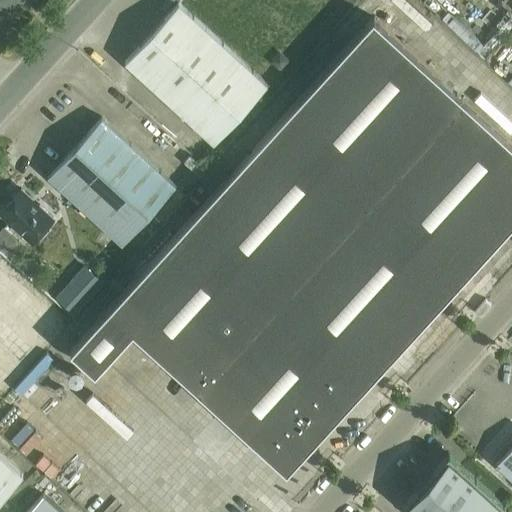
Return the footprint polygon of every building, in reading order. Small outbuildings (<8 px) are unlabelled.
[(0,0),(0,18),(17,0),(16,0),(0,0)] [(267,82),(178,2),(125,60),(214,141),(267,82)] [(133,329),(286,469),(511,221),(511,143),(373,16),(70,348),(95,370),(133,329)] [(280,51),(271,60),(280,68),(289,59),(280,51)] [(175,184),(175,183),(101,116),(48,175),(122,242),(175,184)] [(53,217),(33,198),(21,188),(0,211),(31,240),(53,217)] [(153,216),(148,222),(153,227),(159,221),(153,216)] [(84,265),(56,295),(75,312),(103,282),(84,265)] [(511,444),(496,463),(511,476),(511,444)] [(498,511),(506,504),(480,481),(448,453),(403,504),(411,511),(498,511)] [(0,454),(0,496),(21,474),(0,454)] [(64,511),(42,493),(25,511),(64,511)]
